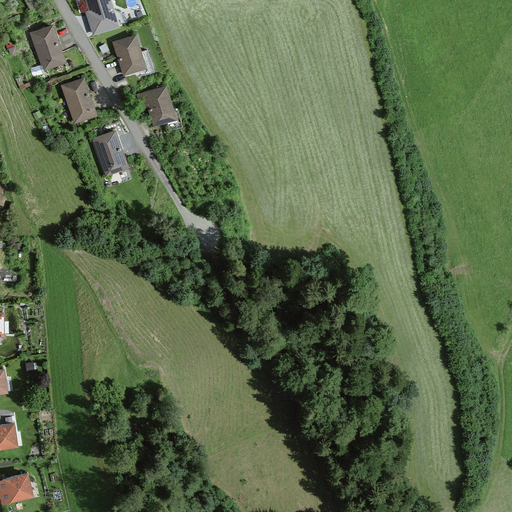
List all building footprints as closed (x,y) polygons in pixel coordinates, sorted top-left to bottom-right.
[(89,0),(96,19),(114,14),(110,0),(89,0)] [(52,27),(34,33),(45,67),(63,60),(52,27)] [(117,42),(126,73),(145,67),(136,36),(117,42)] [(43,65),(32,68),(34,75),(45,72),(43,65)] [(83,79),(65,85),(76,118),(94,112),(83,79)] [(151,103),(158,125),(177,119),(167,87),(141,95),(144,105),(151,103)] [(114,132),(96,138),(107,171),(125,165),(114,132)] [(7,370),(0,370),(0,393),(9,392),(7,370)] [(17,423),(0,425),(0,447),(19,446),(17,423)] [(29,473),(0,479),(0,480),(5,503),(34,496),(29,473)]
